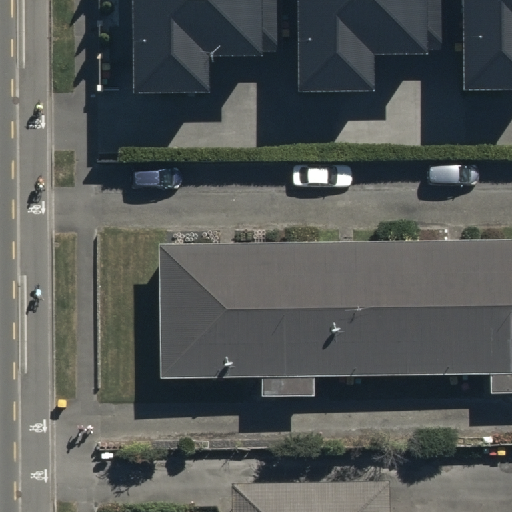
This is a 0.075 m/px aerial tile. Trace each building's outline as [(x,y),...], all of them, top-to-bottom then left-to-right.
[(138,0),(140,99),(210,98),(209,62),(264,61),(264,51),(282,51),(281,0),(138,0)] [(303,0),(304,96),(374,96),(374,60),(428,59),(428,49),(447,48),(446,0),(303,0)] [(511,0),(466,0),(468,95),(511,95),(511,0)] [(511,237),(162,242),(160,373),(263,374),(263,394),(312,394),(313,372),(490,375),(490,391),(511,391),(511,237)] [(389,511),(390,479),(234,482),(234,511),(389,511)]
